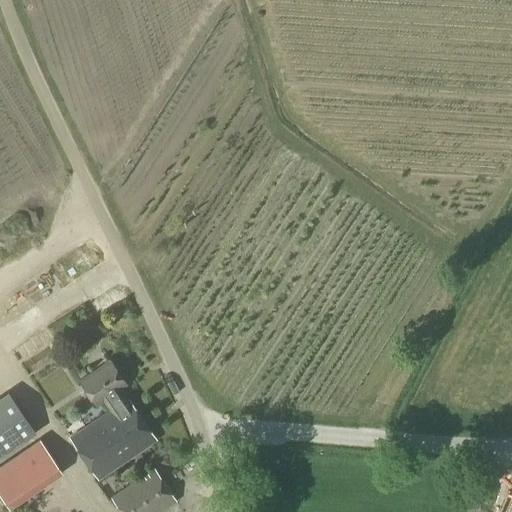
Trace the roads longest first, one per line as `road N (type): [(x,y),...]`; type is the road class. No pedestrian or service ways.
road 1 (unclassified): [(204,438),(26,58),(9,0)]
road 2 (unclassified): [(511,461),(204,438)]
